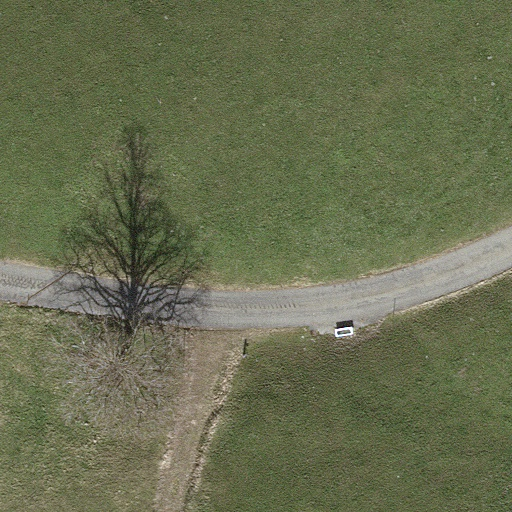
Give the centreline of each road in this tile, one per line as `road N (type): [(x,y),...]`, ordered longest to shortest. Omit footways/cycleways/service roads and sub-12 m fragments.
road 1 (unclassified): [(0,294),(229,329),(364,313),(511,267)]
road 2 (track): [(229,329),(183,511)]
